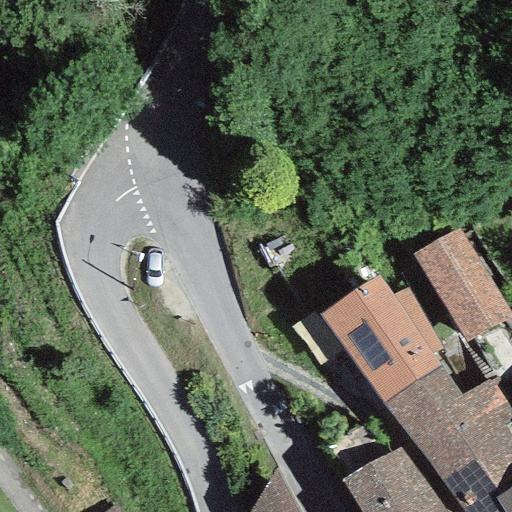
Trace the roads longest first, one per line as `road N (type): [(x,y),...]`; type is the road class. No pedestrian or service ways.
road 1 (unclassified): [(214,511),(202,468),(104,297),(91,255),(99,219),(127,174),(159,149)]
road 2 (tertiary): [(159,149),(227,332),(324,511)]
road 3 (unclassified): [(159,149),(208,0)]
